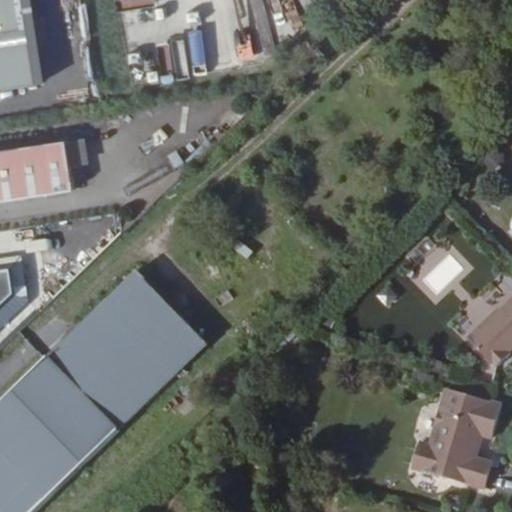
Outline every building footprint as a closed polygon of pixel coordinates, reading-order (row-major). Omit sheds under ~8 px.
[(0,0),(0,88),(33,83),(20,0),(0,0)] [(0,151),(0,201),(75,190),(68,141),(0,151)] [(436,301),(473,266),(438,230),(401,264),(436,301)] [(0,272),(0,307),(13,295),(9,271),(0,272)] [(36,511),(210,345),(139,271),(0,405),(0,511),(36,511)] [(502,309),(470,339),(497,368),(511,354),(511,352),(511,302),(504,311),(502,309)] [(484,437),(493,440),(503,405),(447,388),(431,444),(422,442),(414,469),(486,490),(493,462),(478,458),(471,456),(472,451),(480,453),(484,437)]
